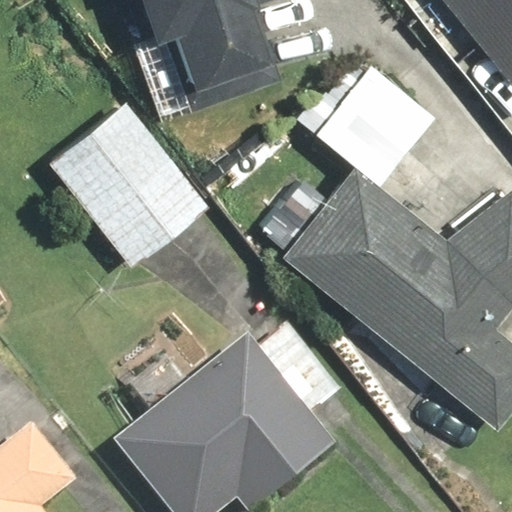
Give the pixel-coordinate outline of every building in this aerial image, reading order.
[(126,0),(138,39),(162,32),(184,109),(273,84),(249,0),(126,0)] [(511,0),(438,0),(505,86),(511,80),(511,0)] [(127,94),(41,157),(123,267),(208,203),(127,94)] [(279,247),(484,423),(511,390),(511,348),(493,332),(511,309),(511,203),(492,186),(439,248),(347,169),(279,247)] [(241,340),(107,445),(160,511),(217,511),(229,503),(235,511),(248,511),(328,449),(306,421),(338,396),(283,327),(251,352),(241,340)] [(0,511),(32,511),(69,483),(25,428),(0,447),(0,511)]
